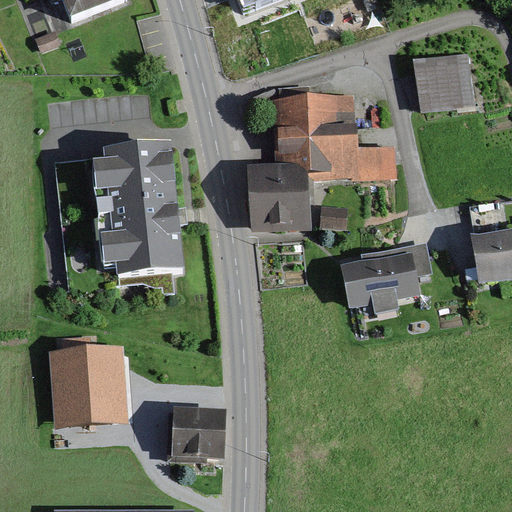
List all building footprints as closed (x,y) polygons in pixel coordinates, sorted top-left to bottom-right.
[(126,0),(60,0),(70,24),(127,1),(126,0)] [(243,0),(247,9),(269,0),(243,0)] [(466,63),(417,68),(422,111),(471,105),(466,63)] [(275,107),(276,173),(302,172),(302,182),(391,181),(391,155),(353,156),(352,106),(275,107)] [(181,275),(167,153),(99,161),(113,283),(181,275)] [(92,161),(59,165),(67,228),(99,225),(92,161)] [(276,173),(251,173),(252,233),(303,232),(302,182),(302,172),(276,173)] [(348,230),(349,212),(322,211),(322,229),(348,230)] [(511,235),(474,242),(482,286),(511,281),(511,235)] [(407,258),(342,271),(351,313),(416,300),(407,258)] [(119,354),(55,359),(61,433),(125,428),(119,354)] [(222,419),(174,417),(172,465),(220,466),(222,419)]
